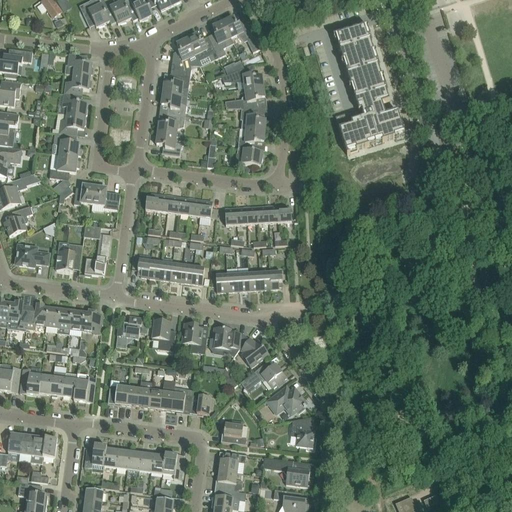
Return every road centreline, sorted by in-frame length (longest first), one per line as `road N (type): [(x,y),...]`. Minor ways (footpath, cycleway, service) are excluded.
road 1 (residential): [(134,170),(277,181),(285,117),(278,58),(249,0)]
road 2 (residential): [(328,511),(336,418),(261,317)]
road 3 (residential): [(195,511),(198,441),(74,423)]
road 4 (unclassified): [(389,0),(434,146)]
road 5 (residential): [(108,50),(96,156),(101,167),(134,170)]
road 6 (residential): [(261,317),(116,297)]
road 7 (residential): [(134,170),(151,41)]
road 8 (residential): [(116,297),(134,170)]
